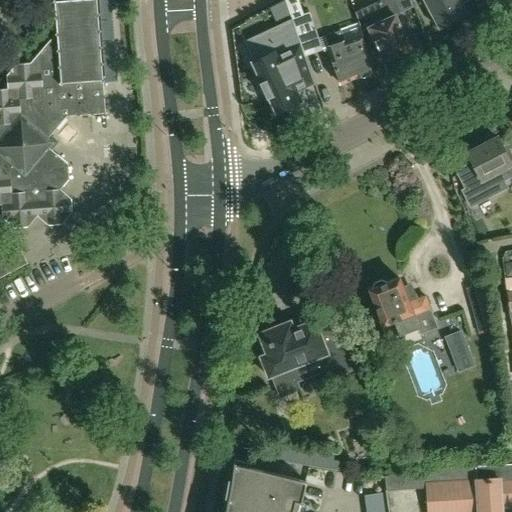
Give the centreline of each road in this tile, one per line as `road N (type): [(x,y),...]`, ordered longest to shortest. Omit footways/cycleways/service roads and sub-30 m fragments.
road 1 (secondary): [(173,511),(214,276),(218,181)]
road 2 (residential): [(218,181),(271,175),(511,50)]
road 3 (secondary): [(179,235),(137,511)]
road 4 (secondary): [(218,181),(200,0)]
road 5 (secondary): [(157,0),(178,177)]
